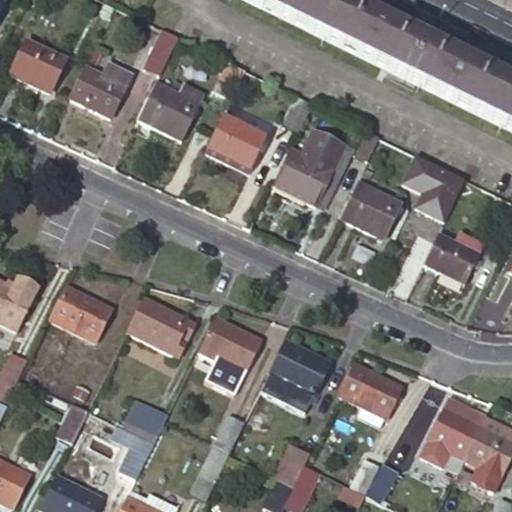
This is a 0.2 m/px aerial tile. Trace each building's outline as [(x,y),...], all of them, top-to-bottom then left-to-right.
[(511,88),(331,0),(239,0),(511,134),(511,88)] [(175,42),(160,35),(142,72),(157,79),(175,42)] [(64,64),(22,46),(8,78),(50,97),(64,64)] [(243,75),(225,66),(210,97),(228,105),(243,75)] [(84,72),(68,102),(109,122),(129,80),(105,68),(100,79),(84,72)] [(154,87),(136,123),(179,143),(196,108),(154,87)] [(280,129),(297,137),(311,109),(294,101),(280,129)] [(220,122),(252,137),(259,121),(227,106),(220,122)] [(220,122),(203,156),(247,177),(263,143),(252,137),(220,122)] [(366,165),(377,142),(363,134),(352,158),(366,165)] [(289,153),(271,190),(314,211),(343,152),(311,135),(300,158),(289,153)] [(321,214),(350,155),(343,152),(314,211),(321,214)] [(414,212),(445,226),(465,181),(414,158),(400,189),(420,198),(414,212)] [(356,186),(338,223),(382,244),(394,218),(396,219),(400,212),(398,211),(399,207),(356,186)] [(457,240),(440,231),(436,239),(453,248),(457,240)] [(436,239),(421,268),(463,289),(477,259),(453,248),(436,239)] [(453,248),(477,259),(480,251),(457,240),(453,248)] [(22,284),(16,282),(11,291),(0,285),(0,327),(14,334),(31,301),(35,292),(30,288),(22,284)] [(109,313),(65,291),(49,324),(93,346),(109,313)] [(194,328),(142,302),(126,336),(171,359),(172,357),(178,360),(194,328)] [(259,344),(213,322),(197,355),(214,364),(241,377),(242,377),(259,344)] [(329,367),(283,344),(267,377),(312,400),(329,367)] [(0,375),(0,409),(2,411),(24,364),(9,357),(0,375)] [(235,389),(241,377),(214,364),(209,375),(235,389)] [(400,392),(353,368),(338,399),(357,408),(382,420),(385,422),(400,392)] [(162,428),(165,420),(134,404),(120,434),(135,440),(151,449),(162,428)] [(463,464),(479,430),(461,422),(466,413),(446,404),(419,460),(441,472),(448,457),(463,464)] [(376,431),(382,420),(357,408),(352,419),(376,431)] [(69,448),(85,416),(72,409),(56,441),(69,448)] [(479,430),(483,422),(466,413),(461,422),(479,430)] [(501,431),(483,422),(479,430),(497,439),(501,431)] [(212,452),(227,460),(241,431),(226,424),(212,452)] [(497,439),(479,430),(463,464),(477,471),(470,486),(492,496),(511,456),(511,435),(501,431),(497,439)] [(138,475),(151,449),(135,440),(121,467),(138,475)] [(291,490),(307,458),(288,448),(272,480),(291,490)] [(213,487),(227,460),(212,452),(211,452),(197,479),(213,487)] [(0,464),(0,507),(1,508),(0,510),(0,511),(10,511),(28,479),(0,464)] [(349,493),(362,500),(378,471),(363,464),(349,493)] [(396,477),(380,470),(364,500),(380,508),(396,477)] [(293,492),(290,498),(305,505),(318,479),(304,471),(293,492)] [(55,479),(38,511),(94,511),(100,502),(55,479)] [(204,505),(213,487),(197,479),(189,497),(204,505)] [(293,492),(276,484),(263,510),(266,511),(283,511),(290,498),(293,492)] [(126,500),(149,511),(175,511),(176,511),(149,498),(146,503),(128,494),(126,500)] [(149,511),(126,500),(119,511),(149,511)]
